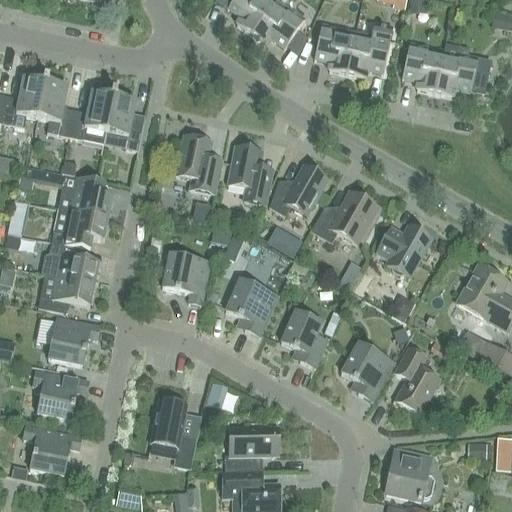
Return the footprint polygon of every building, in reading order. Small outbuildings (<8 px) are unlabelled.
[(216,0),(215,4),(227,13),(236,1),(235,0),(216,0)] [(236,0),(227,13),(241,23),(236,30),(251,40),(271,11),(258,1),(259,0),(236,0)] [(406,0),(378,0),(378,4),(394,7),(394,10),(404,13),(406,0)] [(428,17),(427,0),(409,1),(409,18),(428,17)] [(271,11),(251,40),(266,50),(270,43),(284,53),(285,52),(297,61),(305,43),(296,36),(305,24),(289,13),(276,4),(271,11)] [(371,40),(356,37),(346,79),(364,83),(365,75),(382,79),(392,32),(374,28),(371,40)] [(356,37),(340,33),(322,29),(314,64),(331,67),(329,76),(346,79),(356,37)] [(434,98),(441,63),(426,60),(427,52),(409,48),(402,83),(418,86),(417,95),(434,98)] [(441,63),(434,98),(451,102),(453,94),(470,97),(483,100),(490,65),(467,60),(468,53),(445,48),(441,63)] [(38,123),(46,83),(33,80),(27,83),(23,82),(19,104),(7,101),(1,128),(23,133),(26,121),(38,123)] [(59,86),(46,83),(38,123),(49,125),(47,138),(69,142),(75,115),(63,113),(67,92),(62,90),(59,86)] [(69,142),(103,149),(106,137),(114,97),(101,94),(97,98),(91,96),(87,118),(75,115),(69,142)] [(127,100),(114,97),(106,137),(117,139),(116,143),(127,145),(125,154),(138,156),(143,129),(131,127),(135,105),(130,104),(127,100)] [(221,164),(208,161),(211,147),(184,141),(176,180),(192,184),(190,194),(214,199),(221,164)] [(272,173),(259,171),(262,157),(235,152),(228,189),(246,193),(243,205),(265,210),(270,186),(272,173)] [(306,221),(327,184),(303,171),(291,193),(278,186),(269,213),(285,222),(290,212),(306,221)] [(37,180),(27,172),(19,184),(28,191),(37,180)] [(65,181),(58,214),(107,224),(112,202),(102,200),(105,189),(65,181)] [(377,213),(374,211),(373,208),(372,206),(369,204),(366,203),(364,202),(361,203),(349,197),(337,219),(324,212),(311,236),(331,248),(337,238),(356,249),(377,213)] [(103,246),(107,224),(58,214),(51,247),(76,252),(79,241),(103,246)] [(18,228),(9,226),(6,239),(16,241),(18,228)] [(409,283),(432,244),(408,230),(403,239),(391,232),(376,258),(388,265),(386,269),(409,283)] [(228,245),(220,234),(205,246),(213,257),(228,245)] [(74,263),(76,252),(51,247),(49,257),(44,260),(40,279),(94,290),(98,268),(74,263)] [(294,264),(280,257),(272,273),(286,280),(294,264)] [(201,310),(210,267),(169,259),(162,292),(190,298),(188,308),(201,310)] [(372,262),(358,285),(369,291),(383,268),(372,262)] [(14,284),(15,266),(5,266),(4,283),(14,284)] [(508,337),(511,329),(511,305),(500,299),(507,286),(478,270),(456,308),(485,324),(508,337)] [(89,312),(94,290),(40,279),(44,280),(38,313),(63,318),(65,307),(89,312)] [(260,342),(277,301),(239,284),(225,316),(248,326),(244,335),(260,342)] [(410,316),(400,304),(390,312),(400,324),(410,316)] [(315,373),(327,346),(316,341),(322,328),(295,316),(281,347),(304,357),(300,366),(315,373)] [(97,345),(100,332),(56,323),(48,364),(82,371),(87,343),(97,345)] [(445,334),(439,342),(453,351),(458,343),(445,334)] [(484,345),(467,335),(457,353),(475,363),(484,345)] [(372,407),(385,385),(394,368),(358,348),(341,377),(362,390),(358,398),(372,407)] [(479,361),(511,380),(511,365),(497,357),(498,355),(488,349),(485,350),(479,361)] [(419,419),(439,385),(424,376),(430,366),(409,354),(394,378),(407,385),(395,406),(419,419)] [(88,387),(45,378),(34,376),(31,392),(42,394),(37,419),(71,426),(76,397),(86,399),(88,387)] [(190,474),(196,443),(180,440),(186,410),(180,409),(177,405),(169,403),(165,406),(159,405),(150,448),(177,453),(173,471),(190,474)] [(79,455),(81,442),(25,431),(23,444),(35,446),(30,475),(63,481),(69,453),(79,455)] [(262,460),(274,460),(274,433),(228,434),(229,460),(225,460),(225,476),(262,476),(262,460)] [(496,443),(494,476),(510,477),(511,444),(496,443)] [(492,448),(467,447),(467,464),(492,464),(492,448)] [(430,500),(433,485),(431,482),(426,481),(430,463),(395,455),(385,498),(421,506),(422,502),(426,503),(430,500)] [(222,503),(231,503),(231,511),(279,511),(279,489),(247,490),(247,476),(222,477),(222,503)] [(473,488),(470,502),(481,505),(484,490),(473,488)] [(140,511),(140,501),(119,497),(116,511),(119,511),(140,511)] [(186,511),(185,498),(174,499),(175,511),(186,511)]
